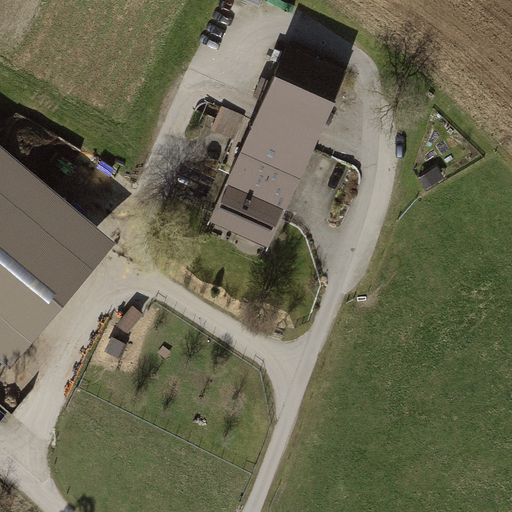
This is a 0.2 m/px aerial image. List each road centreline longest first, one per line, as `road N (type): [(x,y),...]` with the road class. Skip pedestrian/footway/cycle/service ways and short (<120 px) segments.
road 1 (track): [(255,511),(370,184),(368,78),(352,59),(277,14),(261,19),(229,97)]
road 2 (track): [(229,97),(209,91),(188,106),(126,248),(141,277),(170,299),(305,379)]
